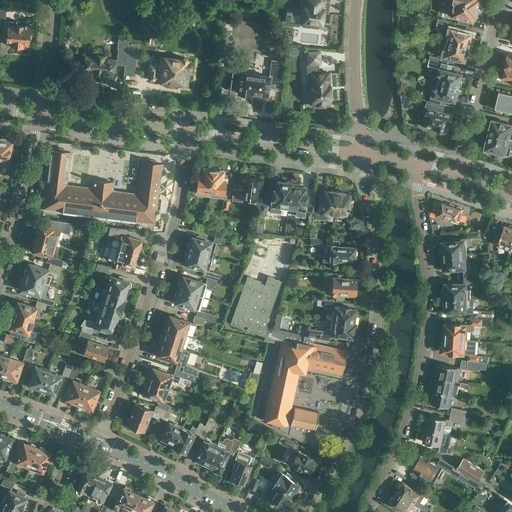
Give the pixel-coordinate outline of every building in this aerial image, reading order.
[(304,7),(302,25),(319,27),(319,25),(324,25),(326,13),(323,13),(324,9),(319,8),(320,0),(308,0),(305,0),(304,7)] [(479,7),(456,1),(454,10),(453,9),(452,15),(474,21),(475,16),(477,16),(479,7)] [(0,7),(0,20),(5,20),(4,28),(8,29),(6,44),(7,43),(11,44),(11,46),(24,47),(24,45),(28,45),(29,37),(31,37),(31,26),(16,25),(16,20),(6,19),(7,8),(0,7)] [(438,18),(437,25),(447,27),(449,21),(442,19),(438,18)] [(449,27),(446,41),(469,47),(472,33),(468,32),(468,31),(463,29),(463,31),(449,27)] [(113,74),(115,64),(125,65),(128,44),(128,40),(120,40),(120,44),(119,44),(117,60),(105,58),(106,55),(95,53),(95,57),(84,56),(82,70),(95,72),(94,74),(100,75),(100,72),(113,74)] [(469,47),(446,41),(442,59),(454,62),(455,57),(456,58),(456,59),(461,60),(461,59),(466,60),(469,47)] [(125,65),(124,69),(134,70),(138,45),(128,44),(125,65)] [(307,52),(308,64),(320,63),(320,52),(307,52)] [(159,64),(150,63),(149,71),(150,71),(149,79),(156,80),(156,79),(157,80),(157,81),(168,83),(167,84),(176,86),(176,84),(187,85),(190,60),(160,56),(159,64)] [(442,62),(438,61),(429,58),(428,65),(439,68),(440,67),(442,62)] [(440,68),(436,82),(459,88),(462,73),(458,72),(458,71),(454,69),(453,71),(452,71),(453,64),(442,62),(440,67),(440,68)] [(511,68),(505,66),(502,80),(511,82),(511,68)] [(270,77),(227,70),(224,88),(235,89),(235,88),(238,88),(237,94),(256,96),(256,94),(267,95),(270,77)] [(329,72),(309,73),(309,84),(311,84),(312,105),(317,105),(317,107),(325,107),(325,104),(330,104),(329,72)] [(459,88),(436,82),(434,90),(432,89),(431,94),(429,94),(427,101),(441,104),(441,103),(445,104),(446,100),(451,101),(451,100),(455,101),(459,88)] [(511,94),(500,91),(495,108),(511,112),(511,94)] [(423,115),(426,115),(426,117),(427,117),(425,125),(436,128),(435,129),(446,131),(448,122),(450,123),(452,114),(443,112),(444,106),(440,105),(441,104),(427,101),(427,102),(423,115)] [(511,124),(492,119),(489,132),(509,138),(511,138),(511,124)] [(509,138),(489,132),(484,148),(509,155),(511,146),(507,145),(509,138)] [(0,139),(0,164),(9,166),(10,153),(12,153),(13,147),(11,147),(12,141),(0,139)] [(50,150),(43,211),(135,223),(135,221),(154,224),(162,164),(142,162),(138,194),(112,191),(113,183),(103,181),(93,180),(92,188),(66,185),(70,153),(50,150)] [(213,169),(203,167),(202,171),(199,171),(196,192),(210,194),(213,169)] [(224,170),(213,169),(210,194),(224,196),(227,175),(224,174),(224,170)] [(234,184),(233,197),(256,200),(257,190),(261,190),(262,179),(241,176),(241,180),(239,180),(238,184),(234,184)] [(261,203),(259,210),(257,214),(264,216),(266,210),(276,211),(276,206),(288,207),(291,183),(278,181),(277,189),(273,189),(271,206),(267,206),(262,204),(261,203)] [(291,183),(288,207),(299,209),(298,215),(305,216),(304,223),(311,224),(312,212),(305,211),(307,193),(304,193),(305,187),(300,187),(300,184),(291,183)] [(320,195),(318,211),(314,210),(313,218),(325,220),(328,214),(334,214),(337,191),(330,190),(329,191),(323,191),(323,196),(320,195)] [(337,191),(334,214),(351,216),(352,199),(349,199),(350,194),(345,193),(343,192),(337,191)] [(434,200),(431,211),(442,215),(441,218),(451,221),(452,218),(459,221),(463,209),(440,201),(440,202),(434,200)] [(41,224),(37,238),(59,244),(61,236),(62,236),(63,232),(69,233),(72,223),(51,219),(49,227),(41,224)] [(194,223),(194,224),(192,229),(205,232),(206,226),(194,223)] [(496,232),(492,242),(510,248),(511,241),(511,225),(510,225),(509,227),(505,225),(502,234),(496,232)] [(127,229),(110,227),(108,234),(114,236),(114,239),(112,240),(111,244),(112,246),(111,247),(116,248),(137,254),(141,240),(125,236),(127,229)] [(188,243),(186,250),(212,257),(216,242),(223,244),(224,244),(228,245),(230,239),(215,235),(213,242),(205,239),(196,236),(196,237),(192,236),(190,242),(188,243)] [(59,244),(37,238),(33,251),(48,256),(47,262),(50,263),(62,266),(62,267),(66,268),(68,261),(56,258),(58,253),(57,253),(60,245),(59,244)] [(442,254),(443,256),(465,254),(464,238),(448,239),(449,241),(442,242),(442,248),(441,248),(441,254),(442,254)] [(337,245),(324,244),(323,260),(327,261),(327,260),(336,260),(337,262),(343,263),(345,261),(345,259),(353,260),(354,247),(337,246),(337,245)] [(114,255),(116,255),(114,261),(133,267),(137,254),(116,248),(114,255)] [(212,257),(186,250),(185,255),(186,258),(185,264),(189,265),(188,266),(197,269),(198,268),(206,270),(204,276),(207,277),(218,280),(219,281),(221,274),(208,270),(212,257)] [(465,254),(443,256),(443,263),(442,263),(442,270),(454,269),(454,271),(458,270),(458,277),(468,276),(468,270),(466,270),(465,262),(467,262),(466,259),(465,254)] [(29,262),(24,276),(49,283),(51,276),(46,274),(47,270),(59,274),(62,267),(62,266),(50,263),(48,269),(29,262)] [(110,267),(94,263),(93,269),(96,270),(106,272),(104,278),(108,279),(105,289),(124,295),(127,286),(129,287),(130,286),(131,284),(131,282),(129,281),(125,280),(125,278),(119,276),(119,278),(110,276),(111,274),(108,272),(110,267)] [(342,274),(327,273),(326,277),(332,278),(332,289),(329,291),(333,295),(335,293),(336,293),(336,300),(344,301),(345,293),(355,294),(356,278),(342,277),(342,274)] [(264,284),(260,283),(261,281),(246,275),(229,324),(263,336),(262,339),(280,343),(263,420),(272,422),(271,425),(270,424),(270,425),(288,434),(299,440),(302,441),(305,441),(308,440),(311,438),(313,436),(314,433),(319,412),(294,406),(293,410),(290,409),(298,371),(304,373),(306,366),(313,368),(313,366),(341,373),(346,350),(312,343),(314,337),(313,337),(303,335),(302,336),(267,329),(266,328),(266,326),(265,325),(281,281),(267,275),(264,284)] [(49,283),(24,276),(20,289),(39,295),(37,301),(51,305),(53,299),(45,297),(49,283)] [(206,283),(183,276),(181,280),(180,280),(178,289),(204,297),(207,288),(212,289),(213,285),(216,286),(218,280),(207,277),(206,283)] [(442,288),(442,298),(468,298),(468,288),(466,288),(466,283),(471,283),(471,277),(461,277),(460,282),(450,282),(450,283),(444,283),(444,288),(442,288)] [(102,292),(100,301),(123,308),(126,299),(123,299),(124,295),(105,289),(104,293),(102,292)] [(204,297),(178,289),(175,298),(176,298),(174,303),(197,310),(195,315),(205,319),(215,322),(217,315),(200,310),(204,297)] [(468,298),(442,298),(442,305),(444,305),(444,311),(450,311),(450,312),(468,313),(468,319),(470,319),(493,319),(493,311),(473,310),(473,306),(468,306),(468,298)] [(322,300),(317,299),(316,306),(329,306),(329,311),(331,311),(330,320),(355,324),(357,316),(354,315),(355,309),(349,308),(349,307),(335,305),(335,306),(332,306),(333,300),(322,300)] [(15,306),(13,315),(33,321),(37,307),(45,310),(47,304),(37,301),(35,307),(18,302),(16,306),(15,306)] [(91,312),(97,314),(117,320),(118,315),(120,316),(123,308),(100,301),(98,306),(97,306),(94,307),(94,308),(92,308),(91,312)] [(83,326),(81,331),(92,335),(92,334),(93,329),(94,329),(94,327),(101,330),(100,332),(107,334),(108,332),(113,333),(115,333),(116,330),(116,328),(114,327),(117,320),(97,314),(95,322),(85,319),(80,325),(83,326)] [(33,321),(13,315),(10,324),(11,324),(9,328),(16,330),(14,336),(16,337),(21,338),(23,332),(29,334),(33,321)] [(163,328),(165,329),(186,335),(191,322),(180,319),(181,317),(174,315),(173,316),(169,315),(167,322),(165,321),(163,328)] [(205,319),(195,315),(194,315),(192,321),(203,324),(205,319)] [(444,324),(443,337),(466,339),(466,331),(472,331),(472,325),(480,325),(493,326),(493,319),(470,319),(470,324),(450,324),(444,324)] [(313,337),(314,337),(317,338),(327,340),(328,334),(330,334),(330,335),(345,337),(345,336),(351,337),(352,334),(354,335),(355,324),(330,320),(329,328),(327,328),(326,333),(318,331),(318,332),(314,331),(313,337)] [(161,334),(159,341),(182,349),(186,335),(165,329),(163,334),(161,334)] [(81,331),(74,352),(83,355),(84,353),(104,360),(108,347),(102,344),(103,343),(94,340),(96,336),(92,334),(92,335),(81,331)] [(3,341),(14,344),(16,337),(14,336),(6,333),(3,341)] [(440,345),(440,351),(448,352),(448,353),(468,355),(467,360),(478,362),(487,363),(489,363),(490,357),(478,355),(470,355),(470,349),(465,348),(466,339),(443,337),(443,339),(441,340),(441,345),(440,345)] [(182,349),(159,341),(156,348),(158,349),(156,355),(161,356),(160,357),(168,360),(168,359),(178,362),(176,368),(176,369),(186,372),(197,376),(199,370),(185,363),(186,359),(179,357),(182,349)] [(23,359),(30,362),(33,349),(27,347),(23,359)] [(0,377),(2,378),(10,355),(2,352),(1,354),(0,353),(0,377)] [(10,355),(2,378),(9,381),(10,379),(16,381),(17,377),(18,378),(21,371),(20,371),(23,362),(17,360),(17,358),(10,355)] [(462,360),(460,368),(461,368),(480,370),(480,368),(486,369),(487,366),(487,363),(478,362),(467,360),(462,360)] [(95,363),(93,368),(103,372),(105,366),(95,363)] [(49,371),(42,390),(54,395),(61,376),(67,378),(71,366),(65,364),(63,370),(57,368),(55,374),(49,371)] [(437,377),(454,381),(458,381),(461,368),(460,368),(439,364),(437,377)] [(28,385),(42,390),(49,371),(35,366),(28,385)] [(71,366),(67,378),(73,380),(77,369),(71,366)] [(152,368),(148,381),(169,388),(172,380),(178,382),(180,376),(184,378),(186,372),(176,369),(173,375),(167,373),(168,372),(167,372),(158,369),(152,368)] [(437,377),(434,390),(451,394),(457,395),(459,386),(453,384),(454,381),(437,377)] [(66,399),(71,401),(71,403),(78,406),(87,383),(80,380),(79,382),(73,380),(69,389),(68,389),(66,395),(67,395),(66,399)] [(148,381),(143,394),(148,396),(148,397),(159,401),(163,402),(163,401),(165,401),(169,388),(148,381)] [(87,383),(78,406),(85,409),(86,407),(91,409),(93,405),(94,406),(96,400),(95,399),(99,390),(93,388),(94,386),(87,383)] [(451,394),(434,390),(431,403),(448,407),(451,394)] [(159,401),(157,406),(166,409),(167,410),(170,405),(159,401)] [(144,431),(150,415),(157,418),(156,420),(161,422),(162,419),(166,409),(157,406),(156,405),(154,411),(135,404),(127,425),(144,431)] [(452,407),(450,414),(452,414),(465,417),(467,410),(452,407)] [(171,411),(167,410),(166,409),(162,419),(167,421),(171,411)] [(465,417),(452,414),(451,420),(469,424),(470,418),(465,417)] [(426,428),(443,432),(449,433),(451,432),(451,428),(450,427),(449,426),(450,420),(428,415),(426,428)] [(204,427),(200,435),(199,436),(205,439),(204,441),(203,440),(201,446),(200,446),(197,452),(198,453),(195,459),(201,461),(201,463),(205,464),(206,464),(208,464),(216,444),(210,441),(211,439),(207,437),(210,429),(214,421),(209,418),(204,426),(204,427)] [(165,442),(173,446),(182,428),(169,422),(161,437),(165,440),(165,442)] [(182,428),(173,446),(179,450),(178,452),(184,455),(187,448),(188,449),(192,441),(191,440),(195,433),(200,435),(204,427),(204,426),(199,424),(197,429),(193,426),(190,432),(182,428)] [(443,432),(426,428),(423,442),(440,445),(438,451),(453,454),(455,448),(441,445),(443,432)] [(0,433),(0,455),(9,458),(12,450),(9,450),(10,446),(11,442),(10,442),(11,438),(0,433)] [(281,435),(278,441),(292,448),(295,442),(281,435)] [(216,444),(208,464),(215,468),(214,470),(219,473),(221,466),(223,466),(229,453),(233,455),(240,440),(233,437),(232,440),(227,437),(224,438),(222,441),(218,439),(216,444)] [(20,465),(29,468),(37,447),(24,442),(21,447),(17,457),(18,457),(16,461),(21,463),(20,465)] [(37,447),(29,468),(37,471),(37,469),(42,471),(44,467),(45,467),(49,458),(47,457),(50,452),(37,447)] [(293,449),(286,461),(292,464),(291,465),(299,469),(300,467),(308,471),(308,470),(310,471),(313,465),(316,461),(309,457),(309,456),(297,450),(296,450),(293,449)] [(254,457),(238,450),(234,459),(235,460),(232,469),(234,469),(230,478),(243,484),(251,465),(256,467),(258,462),(261,456),(262,452),(257,450),(256,454),(255,454),(254,457)] [(261,456),(258,462),(269,467),(272,461),(261,455),(261,456)] [(421,474),(431,480),(435,482),(443,468),(450,473),(454,466),(440,458),(437,464),(429,460),(428,462),(420,457),(414,467),(423,472),(421,474)] [(464,458),(457,468),(478,481),(485,471),(464,458)] [(10,479),(15,464),(10,462),(4,477),(10,479)] [(503,467),(497,466),(492,472),(497,475),(503,467)] [(84,469),(75,488),(76,489),(76,490),(76,492),(77,493),(78,494),(80,494),(81,493),(84,491),(89,494),(99,473),(91,470),(90,472),(84,469)] [(278,477),(274,483),(292,496),(300,483),(292,478),(291,479),(279,471),(276,475),(278,477)] [(99,473),(89,494),(95,496),(95,498),(96,498),(96,500),(96,501),(97,502),(98,503),(100,503),(102,502),(102,501),(112,482),(106,479),(107,477),(99,473)] [(253,476),(249,486),(255,489),(260,479),(253,476)] [(26,477),(23,483),(34,486),(36,480),(26,477)] [(4,478),(1,484),(12,489),(15,482),(4,478)] [(292,496),(274,483),(272,482),(269,487),(273,489),(267,498),(276,504),(277,503),(284,508),(286,506),(287,507),(291,501),(289,499),(292,496)] [(397,493),(421,508),(425,511),(427,508),(423,505),(423,504),(421,503),(425,496),(424,496),(428,492),(418,485),(415,490),(405,484),(405,485),(402,485),(397,493)] [(114,507),(120,510),(125,511),(124,511),(129,511),(138,494),(123,487),(114,507)] [(9,489),(3,502),(21,510),(24,509),(26,505),(24,502),(27,497),(22,495),(23,493),(17,490),(16,492),(9,489)] [(418,511),(421,508),(397,493),(392,501),(392,504),(392,505),(402,511),(414,511),(415,511),(418,511)] [(138,494),(129,511),(133,511),(134,511),(136,511),(147,511),(153,501),(138,494)] [(504,510),(490,501),(485,510),(488,511),(511,511),(511,502),(510,501),(504,510)] [(3,502),(0,508),(0,511),(19,511),(21,510),(3,502)]
